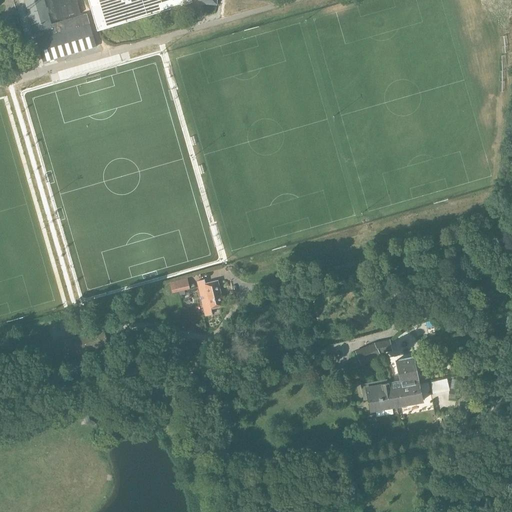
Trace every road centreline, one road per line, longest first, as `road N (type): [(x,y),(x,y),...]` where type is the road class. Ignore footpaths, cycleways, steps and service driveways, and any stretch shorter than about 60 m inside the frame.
road 1 (residential): [(442,511),(498,235)]
road 2 (track): [(479,234),(243,290)]
road 3 (track): [(253,511),(265,483),(279,473),(458,439)]
